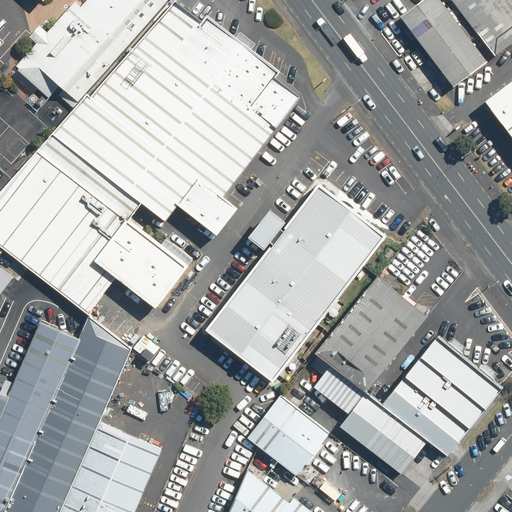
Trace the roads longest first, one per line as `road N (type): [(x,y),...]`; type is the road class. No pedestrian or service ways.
road 1 (primary): [(311,0),(511,264)]
road 2 (unknown): [(511,154),(462,91),(511,52)]
